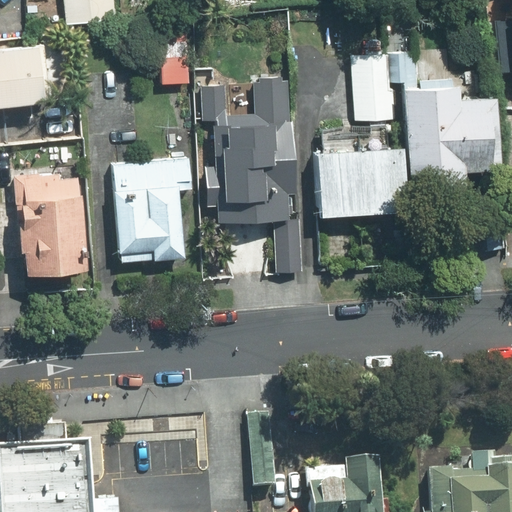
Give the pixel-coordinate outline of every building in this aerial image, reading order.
[(111,0),(53,0),(55,25),(112,21),(111,0)] [(511,63),(511,14),(494,16),(498,64),(511,63)] [(181,46),(149,48),(151,85),(182,83),(181,46)] [(0,115),(45,111),(38,50),(0,53),(0,115)] [(390,122),(390,180),(421,180),(421,193),(445,193),(444,180),(477,179),(476,84),(412,85),(412,55),(348,56),(349,122),(390,122)] [(250,81),(251,113),(225,114),(224,82),(198,83),(199,122),(205,121),(206,169),(195,170),(197,208),(208,207),(209,226),(283,224),(278,80),(250,81)] [(386,152),(305,151),(305,220),(385,221),(386,152)] [(184,192),(183,162),(106,164),(107,261),(172,260),(171,192),(184,192)] [(27,283),(89,279),(83,201),(80,201),(78,179),(15,184),(21,260),(26,260),(27,283)] [(293,275),(295,227),(269,226),(268,274),(293,275)] [(280,481),(276,408),(250,410),(255,482),(280,481)] [(87,511),(83,439),(0,444),(0,511),(87,511)] [(390,511),(385,449),(349,452),(350,459),(313,462),(316,511),(390,511)] [(470,472),(416,472),(416,511),(511,511),(511,471),(485,471),(485,457),(470,457),(470,472)]
